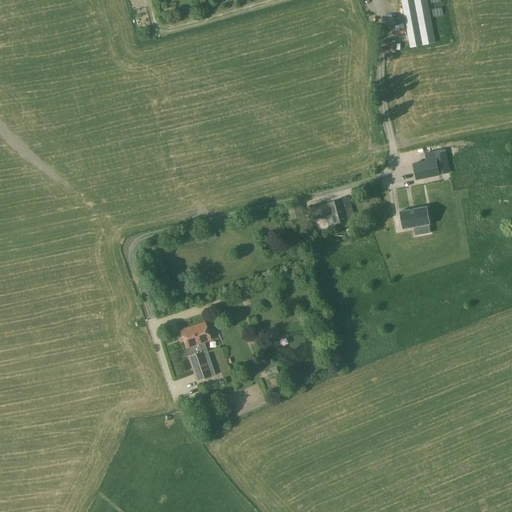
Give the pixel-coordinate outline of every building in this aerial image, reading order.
[(436,43),(427,0),(400,0),(401,0),(410,48),(436,43)] [(416,181),(440,176),(436,160),(413,164),(416,181)] [(333,225),(349,221),(354,219),(348,198),(343,199),(327,204),(328,204),(310,209),(314,221),(327,217),(329,226),(333,225)] [(293,219),(303,216),(301,210),(299,203),(289,206),(291,213),(293,219)] [(431,225),(427,207),(400,212),(403,230),(431,225)] [(91,321),(74,323),(76,336),(92,335),(91,321)] [(178,330),(185,350),(195,383),(211,377),(210,376),(214,375),(204,343),(210,341),(204,322),(178,330)]
